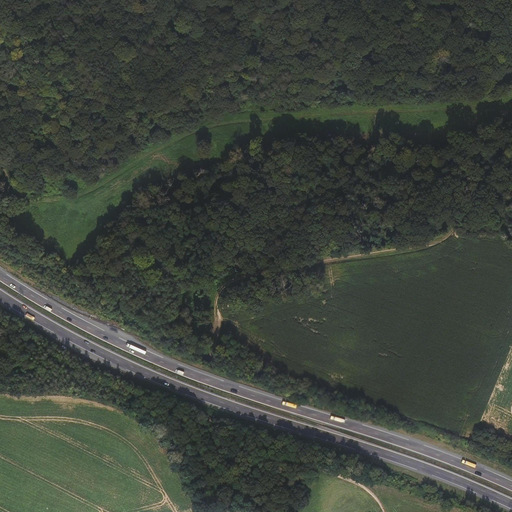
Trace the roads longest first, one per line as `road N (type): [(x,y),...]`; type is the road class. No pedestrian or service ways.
road 1 (track): [(511,187),(468,212),(439,242),(257,272),(231,280),(216,296),(208,405),(219,450),(239,462),(285,460),(340,476),(384,511)]
road 2 (trunk): [(511,487),(398,440),(145,357),(0,276)]
road 3 (trunk): [(0,295),(149,379),(511,502)]
road 4 (track): [(0,27),(239,49),(331,22),(434,13),(467,0)]
